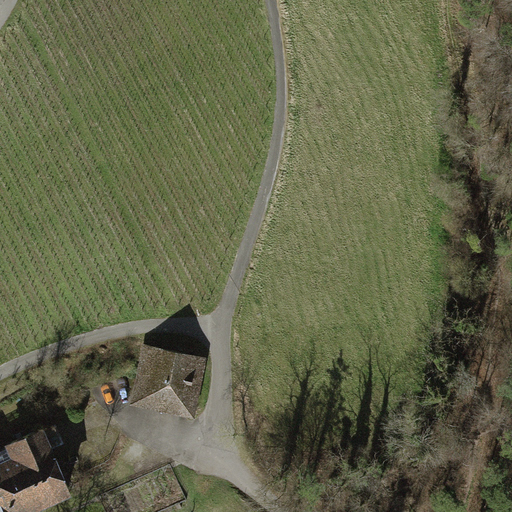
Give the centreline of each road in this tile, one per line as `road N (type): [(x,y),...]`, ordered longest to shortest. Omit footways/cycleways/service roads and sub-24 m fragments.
road 1 (unclassified): [(280,511),(246,478),(220,434),(219,330),(153,327),(48,352),(0,376)]
road 2 (track): [(273,0),(283,63),(277,130),(264,199),(219,330)]
